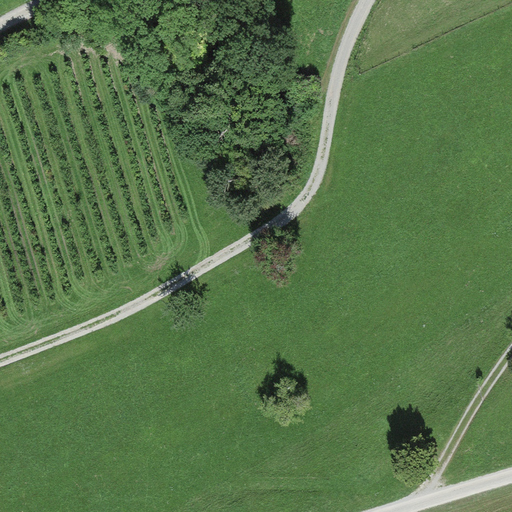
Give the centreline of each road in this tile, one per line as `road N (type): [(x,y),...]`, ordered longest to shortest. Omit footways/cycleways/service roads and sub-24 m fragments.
road 1 (track): [(0,361),(150,299),(283,220),(311,194),(341,59),(371,0)]
road 2 (track): [(422,503),(511,358)]
road 3 (track): [(392,511),(511,476)]
